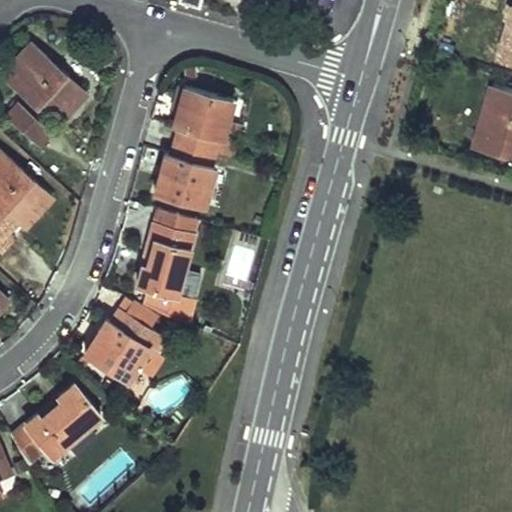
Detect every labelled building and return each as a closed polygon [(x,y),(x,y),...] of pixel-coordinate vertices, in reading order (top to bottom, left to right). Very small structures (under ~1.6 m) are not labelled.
[(511,21),(503,51),(511,54),(511,21)] [(35,41),(5,74),(38,104),(43,100),(64,119),(89,91),(35,41)] [(511,87),(495,83),(478,142),(511,151),(511,87)] [(190,87),(184,85),(178,108),(184,109),(190,87)] [(234,99),(190,87),(184,109),(178,108),(174,123),(180,124),(176,139),(214,149),(218,135),(223,137),(228,120),(234,99)] [(21,103),(10,115),(40,142),(51,130),(21,103)] [(241,124),(228,120),(223,137),(218,135),(214,149),(232,154),(241,124)] [(214,149),(176,139),(172,153),(165,151),(161,168),(167,169),(162,192),(204,203),(214,165),(210,163),(214,149)] [(0,145),(0,207),(2,209),(6,205),(27,224),(54,194),(0,145)] [(167,169),(161,168),(155,190),(162,192),(167,169)] [(197,216),(160,206),(156,220),(193,230),(197,216)] [(193,230),(156,220),(152,236),(157,238),(150,261),(145,259),(139,280),(176,291),(193,230)] [(0,224),(0,245),(3,249),(14,237),(0,224)] [(157,238),(152,236),(145,259),(150,261),(157,238)] [(0,286),(0,309),(11,298),(0,286)] [(101,330),(88,350),(131,377),(151,345),(158,349),(167,335),(146,322),(156,305),(133,295),(125,309),(123,308),(114,321),(107,334),(101,330)] [(109,317),(101,330),(107,334),(114,321),(109,317)] [(40,410),(28,420),(54,454),(102,411),(78,380),(61,395),(64,398),(44,415),(40,410)] [(60,393),(40,410),(44,415),(64,398),(61,395),(60,393)] [(0,480),(0,479),(0,474),(13,469),(0,438),(0,480)]
